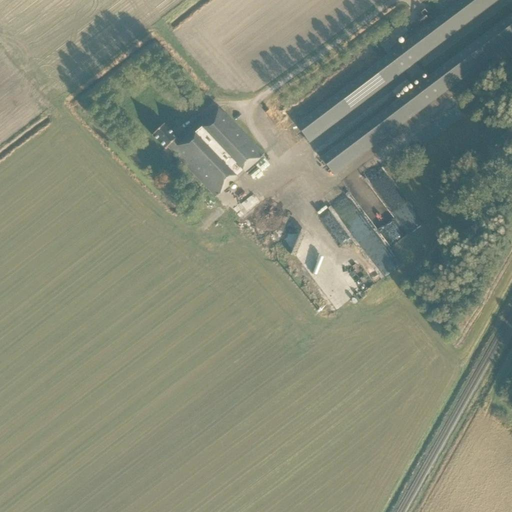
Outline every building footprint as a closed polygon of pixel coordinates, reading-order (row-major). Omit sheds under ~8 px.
[(461,0),(297,125),(310,143),(499,0),(461,0)] [(511,14),(322,158),(335,176),(511,41),(511,14)] [(460,107),(419,136),(426,146),(467,117),(460,107)] [(152,135),(165,149),(167,147),(215,198),(263,155),(223,113),(218,108),(197,123),(178,140),(164,124),(152,135)] [(169,164),(174,169),(181,163),(176,158),(169,164)] [(391,245),(408,233),(394,213),(377,225),(391,245)] [(277,245),(300,229),(293,219),(281,228),(277,224),(267,231),(277,245)] [(279,266),(291,255),(287,252),(276,263),(279,266)] [(372,274),(362,280),(368,290),(384,280),(380,274),(374,277),(372,274)]
